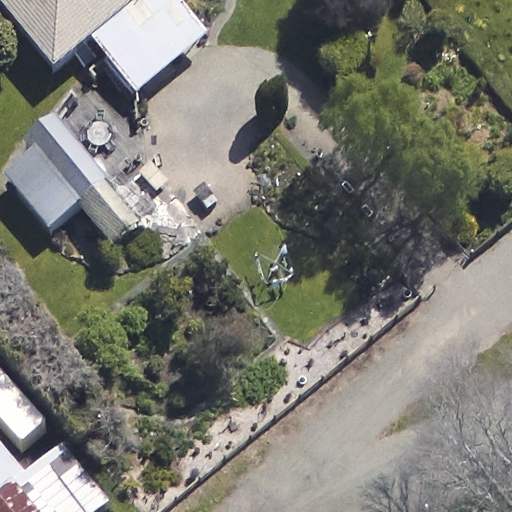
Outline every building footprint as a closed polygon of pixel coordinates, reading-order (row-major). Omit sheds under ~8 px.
[(88,51),(146,0),(0,0),(0,20),(49,82),(88,51)] [(163,0),(146,0),(88,51),(131,105),(202,48),(163,0)] [(100,185),(45,130),(0,174),(0,190),(47,238),(100,185)] [(147,231),(105,190),(75,221),(117,262),(147,231)] [(105,511),(67,466),(12,511),(105,511)] [(0,499),(16,485),(0,467),(0,499)]
